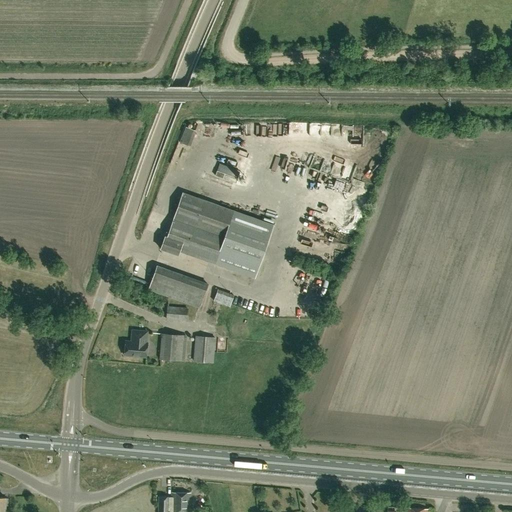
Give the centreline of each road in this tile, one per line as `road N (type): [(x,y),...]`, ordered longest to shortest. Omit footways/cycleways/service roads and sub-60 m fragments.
road 1 (unclassified): [(511,500),(177,470),(111,494),(68,498)]
road 2 (unclassified): [(72,419),(82,348),(214,0)]
road 3 (primary): [(511,483),(70,444)]
road 4 (unclassified): [(511,467),(115,431),(72,419)]
road 5 (track): [(511,54),(240,58)]
